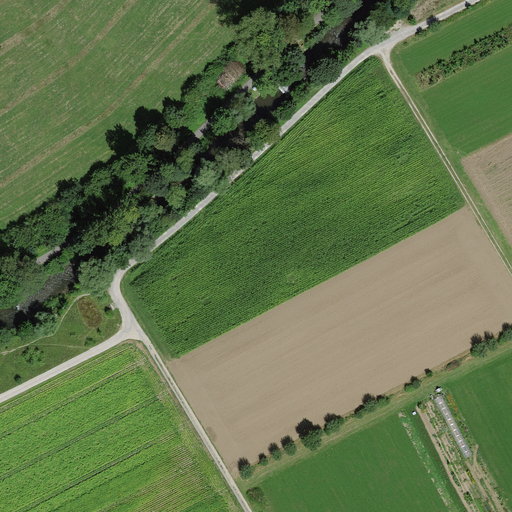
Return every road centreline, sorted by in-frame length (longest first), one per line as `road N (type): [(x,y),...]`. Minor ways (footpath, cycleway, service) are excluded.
road 1 (track): [(247,511),(113,285),(356,62),(475,0)]
road 2 (track): [(0,281),(117,205),(337,0)]
road 3 (track): [(381,47),(511,272)]
road 4 (track): [(0,397),(138,328)]
